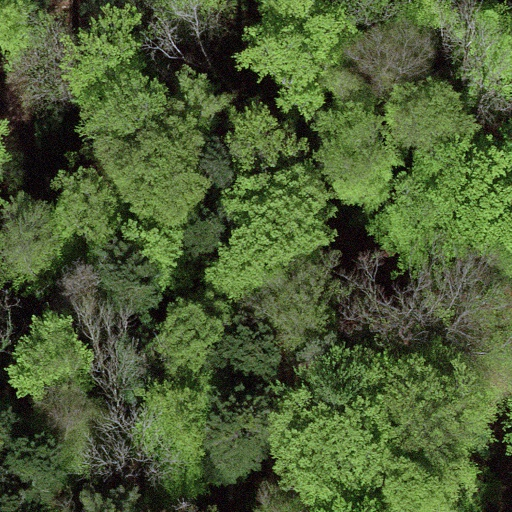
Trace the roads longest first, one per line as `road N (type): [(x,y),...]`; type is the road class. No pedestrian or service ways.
road 1 (track): [(144,0),(196,94),(233,139),(352,242),(511,416)]
road 2 (track): [(0,115),(85,31),(105,0)]
